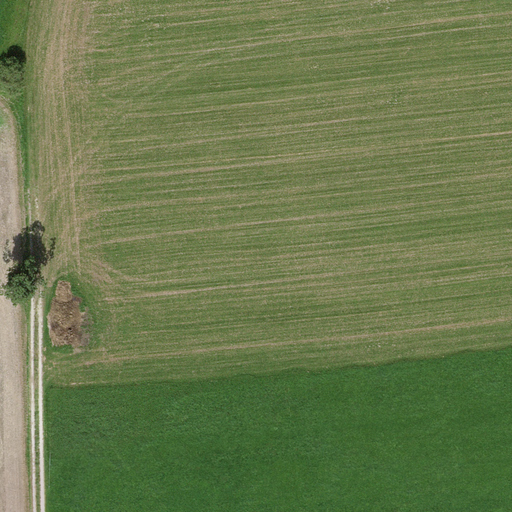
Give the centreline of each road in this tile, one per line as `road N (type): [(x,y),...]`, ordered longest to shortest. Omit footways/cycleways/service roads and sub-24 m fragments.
road 1 (track): [(32,182),(40,511)]
road 2 (track): [(32,182),(30,94),(0,73)]
